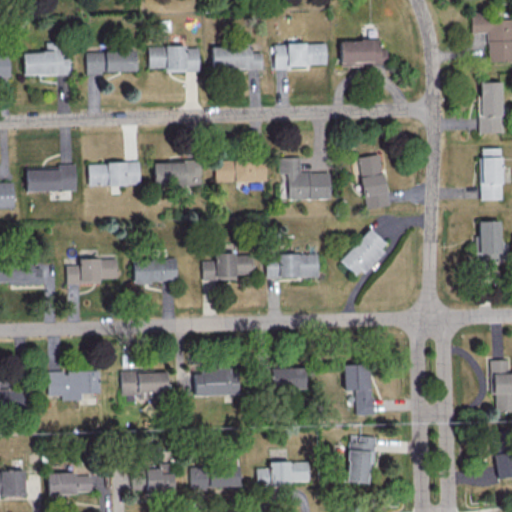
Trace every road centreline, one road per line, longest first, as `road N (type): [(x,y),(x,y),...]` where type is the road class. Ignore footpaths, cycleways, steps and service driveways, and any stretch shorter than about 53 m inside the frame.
road 1 (residential): [(511,314),(0,330)]
road 2 (residential): [(434,109),(0,121)]
road 3 (residential): [(419,0),(434,85),(429,317)]
road 4 (residential): [(445,511),(441,336),(429,317)]
road 5 (residential): [(429,317),(417,337),(421,511)]
